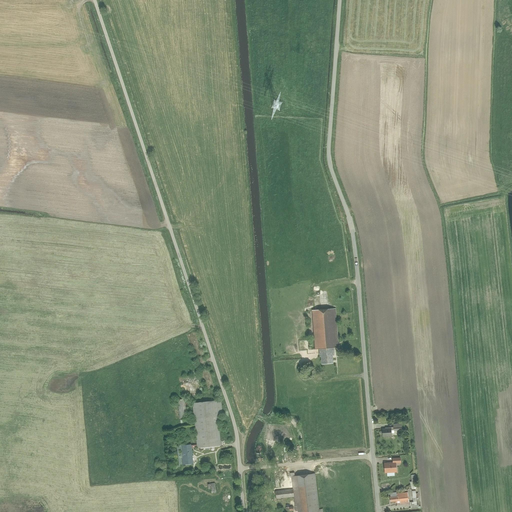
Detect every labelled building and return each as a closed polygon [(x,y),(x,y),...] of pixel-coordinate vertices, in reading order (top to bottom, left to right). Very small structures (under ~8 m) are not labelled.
[(337,309),(315,310),(317,348),(323,348),(336,347),(339,346),(337,309)] [(336,347),(323,348),(324,364),(337,363),(336,347)] [(187,399),(179,400),(181,419),(189,418),(187,399)] [(222,400),(196,402),(200,447),(222,445),(220,415),(224,415),(222,400)] [(394,428),(384,429),(384,437),(395,436),(394,431),(394,428)] [(192,445),(178,446),(180,465),(194,464),(192,445)] [(394,462),(386,463),(386,472),(399,471),(399,462),(394,462)] [(320,511),(317,474),(293,477),(294,489),(295,496),(296,507),(297,511),(296,511),(320,511)] [(294,489),(278,491),(279,498),(295,496),(294,489)] [(409,502),(408,492),(398,493),(398,496),(391,497),(391,501),(401,500),(401,503),(409,502)]
